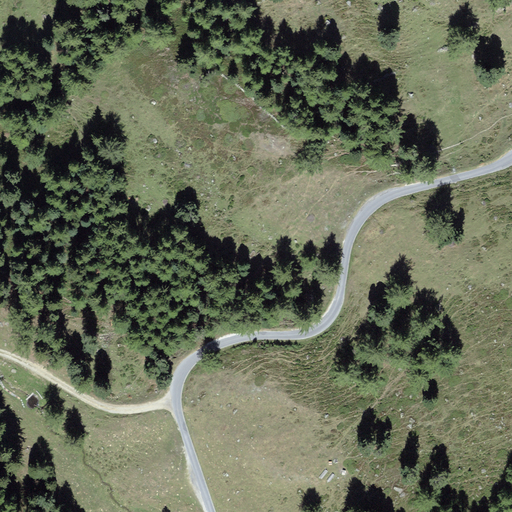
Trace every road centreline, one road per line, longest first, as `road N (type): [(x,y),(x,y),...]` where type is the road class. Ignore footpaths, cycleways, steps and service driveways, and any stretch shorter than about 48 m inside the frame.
road 1 (unclassified): [(211,511),(176,402),(184,367),(234,338),(322,326),(334,312),(349,241),(367,210),(511,159)]
road 2 (track): [(176,402),(126,415),(0,356)]
